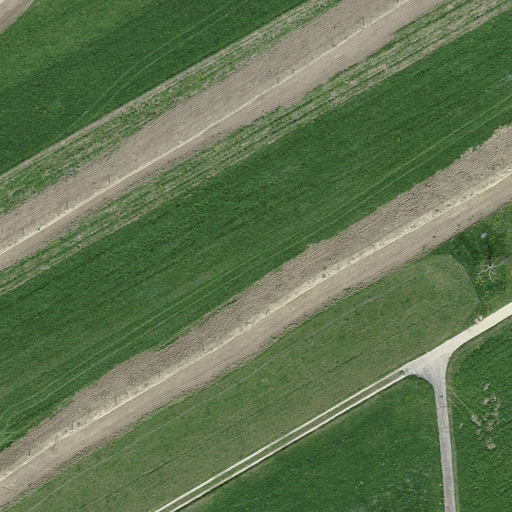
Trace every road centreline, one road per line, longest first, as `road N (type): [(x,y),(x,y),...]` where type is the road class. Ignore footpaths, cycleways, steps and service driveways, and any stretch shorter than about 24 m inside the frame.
road 1 (track): [(169,511),(511,310)]
road 2 (track): [(448,511),(437,354)]
